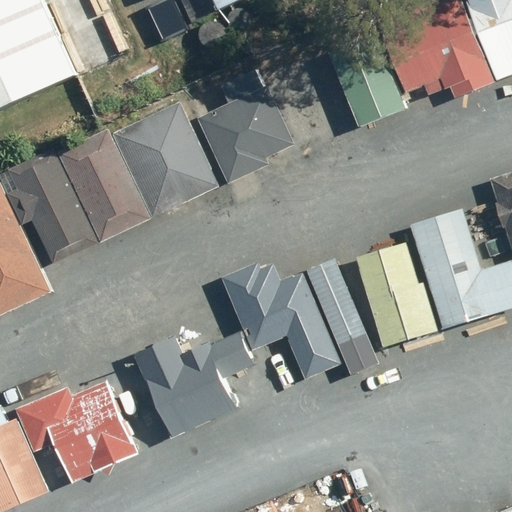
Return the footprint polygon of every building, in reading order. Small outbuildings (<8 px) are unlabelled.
[(0,0),(0,94),(62,65),(32,0),(0,0)] [(511,55),(487,0),(409,0),(448,86),(511,57),(511,55)] [(511,0),(490,0),(511,50),(511,0)] [(403,6),(319,43),(338,84),(341,83),(353,109),(400,89),(395,77),(429,62),(403,6)] [(315,39),(266,61),(287,109),(271,116),(284,146),(354,115),(341,85),(336,87),(315,39)] [(251,64),(193,91),(234,176),(282,153),(264,117),(274,113),(251,64)] [(233,183),(192,96),(154,114),(162,131),(125,148),(149,199),(185,181),(195,201),(233,183)] [(511,153),(505,133),(449,151),(480,245),(449,256),(473,331),(511,318),(511,153)] [(123,154),(67,180),(94,235),(150,209),(123,154)] [(0,193),(0,223),(27,282),(96,249),(91,239),(89,240),(79,218),(69,222),(53,188),(43,193),(35,177),(0,193)] [(415,180),(356,202),(403,335),(463,314),(415,180)] [(335,297),(300,309),(329,388),(355,379),(357,385),(384,375),(382,369),(384,369),(381,360),(386,358),(383,348),(387,346),(380,329),(383,328),(380,321),(393,316),(366,243),(334,255),(345,286),(332,291),(335,297)] [(229,244),(181,262),(240,424),(295,405),(275,350),(301,341),(287,303),(255,315),(229,244)] [(278,245),(248,256),(268,308),(298,296),(278,245)] [(0,307),(12,303),(0,272),(0,307)] [(175,274),(130,288),(132,293),(116,298),(122,318),(138,313),(152,354),(178,345),(175,337),(193,331),(175,274)] [(32,349),(52,403),(134,373),(120,335),(118,336),(112,319),(32,349)] [(441,324),(388,341),(413,421),(420,419),(422,426),(456,415),(454,407),(461,405),(511,415),(511,409),(511,360),(457,349),(447,353),(445,348),(449,347),(441,324)] [(153,410),(164,440),(232,414),(221,385),(213,388),(199,350),(196,352),(194,345),(171,354),(173,360),(144,371),(150,389),(147,390),(154,410),(153,410)] [(119,390),(60,413),(87,483),(125,468),(119,453),(161,437),(137,374),(116,382),(119,390)] [(220,426),(172,440),(183,477),(230,463),(220,426)] [(511,511),(511,503),(491,511),(511,511)]
